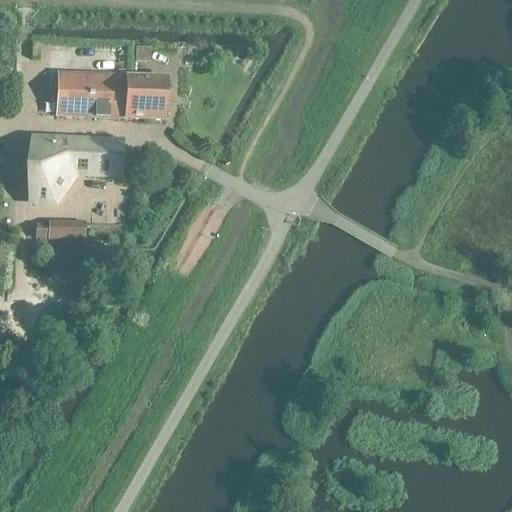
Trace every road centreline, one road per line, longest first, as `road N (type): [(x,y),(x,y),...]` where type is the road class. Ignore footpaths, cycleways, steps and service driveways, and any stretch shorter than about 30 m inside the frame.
road 1 (unclassified): [(292,208),(121,511)]
road 2 (track): [(23,128),(26,0)]
